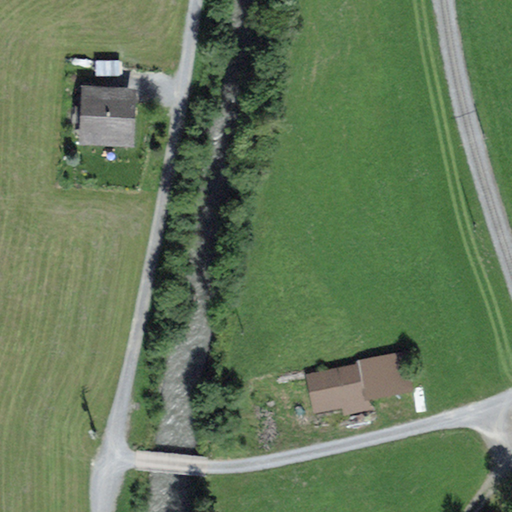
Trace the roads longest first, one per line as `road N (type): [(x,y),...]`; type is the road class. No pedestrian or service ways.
road 1 (track): [(197,0),(105,511)]
road 2 (track): [(511,398),(253,464),(113,456)]
